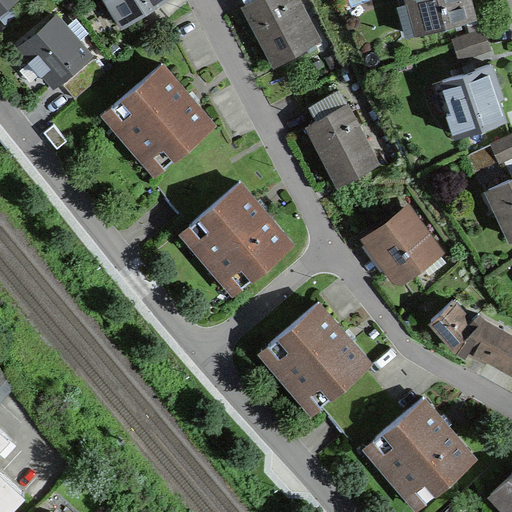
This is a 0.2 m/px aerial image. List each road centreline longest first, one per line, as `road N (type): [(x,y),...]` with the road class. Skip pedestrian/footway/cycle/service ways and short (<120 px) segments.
road 1 (residential): [(205,356),(0,102)]
road 2 (residential): [(332,248),(199,0)]
road 3 (residential): [(511,406),(415,350),(332,248)]
road 4 (residential): [(340,511),(205,356)]
road 5 (residential): [(205,356),(332,248)]
